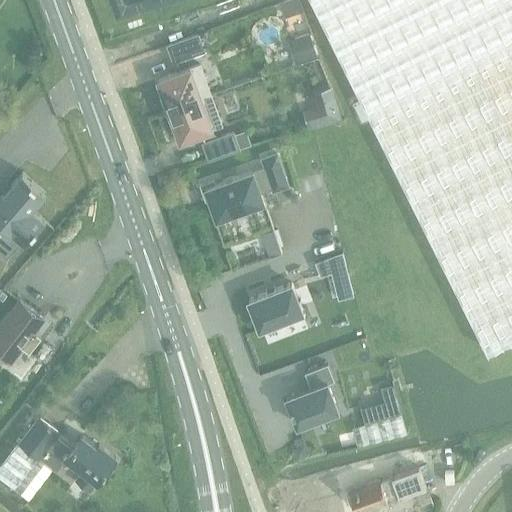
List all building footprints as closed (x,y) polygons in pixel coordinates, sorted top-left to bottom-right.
[(299,0),(285,0),(279,2),(285,17),(304,10),(299,0)] [(511,0),(312,0),(361,97),(352,102),(362,121),(371,117),(487,350),(511,337),(511,0)] [(309,32),(292,39),(300,62),(317,55),(309,32)] [(170,44),(166,46),(167,48),(173,63),(205,51),(198,34),(189,37),(170,44)] [(156,77),(167,109),(211,93),(200,62),(192,65),(191,64),(156,77)] [(317,106),(302,110),(308,129),(341,119),(331,86),(313,91),(317,106)] [(223,125),(211,93),(167,109),(179,142),(214,129),(214,128),(223,125)] [(240,149),(233,130),(201,141),(208,160),(240,149)] [(212,179),(198,184),(204,201),(208,200),(215,220),(233,213),(265,202),(261,191),(271,188),(272,191),(289,185),(277,152),(260,158),(263,166),(254,169),(253,168),(213,182),(212,179)] [(0,251),(1,253),(3,252),(5,254),(16,241),(17,242),(20,239),(24,243),(45,219),(32,208),(45,192),(22,172),(0,196),(0,251)] [(342,251),(315,262),(320,275),(331,272),(346,268),(342,251)] [(346,268),(331,272),(338,298),(353,295),(346,268)] [(291,283),(248,299),(259,327),(279,319),(282,325),(304,316),(291,283)] [(33,331),(43,318),(20,300),(0,326),(0,355),(5,359),(16,345),(28,353),(40,336),(33,331)] [(310,387),(286,396),(297,424),(338,409),(328,383),(334,380),(327,363),(304,372),(310,387)] [(394,383),(380,386),(384,401),(398,398),(394,383)] [(364,423),(352,426),(357,445),(407,431),(402,413),(364,423)] [(38,415),(18,441),(40,458),(58,434),(60,432),(57,430),(38,415)] [(96,483),(116,457),(98,443),(96,445),(82,435),(73,446),(58,434),(40,458),(52,467),(55,470),(64,459),(81,472),(75,479),(89,490),(95,482),(96,483)] [(301,436),(293,439),(296,447),(304,444),(301,436)] [(18,441),(0,464),(0,477),(28,499),(52,467),(40,458),(18,441)] [(296,447),(293,448),(297,459),(308,455),(304,444),(296,447)] [(388,501),(426,488),(419,468),(380,481),(380,479),(364,484),(365,486),(349,491),(350,493),(348,496),(350,501),(353,503),(356,511),(362,511),(363,511),(362,511),(368,511),(375,510),(375,511),(377,511),(390,508),(388,501)]
